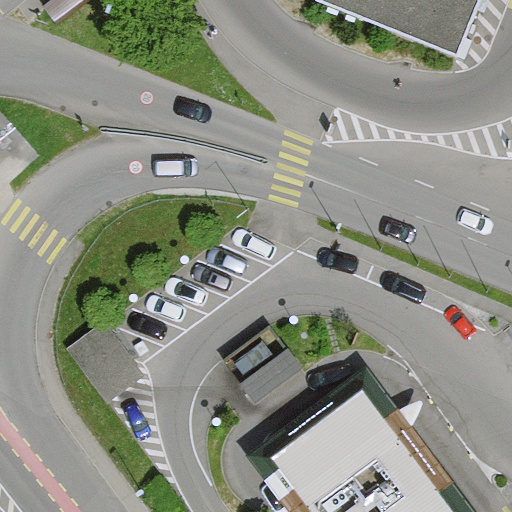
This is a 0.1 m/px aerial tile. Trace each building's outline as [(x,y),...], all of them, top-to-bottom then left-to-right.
[(57,0),(43,12),(54,27),(89,0),(57,0)] [(483,0),(481,0),(317,0),(314,8),(456,65),(483,0)] [(274,323),(230,354),(243,372),(287,341),(274,323)] [(104,326),(70,351),(111,406),(144,381),(104,326)] [(454,511),(363,388),(271,455),(312,511),(454,511)]
